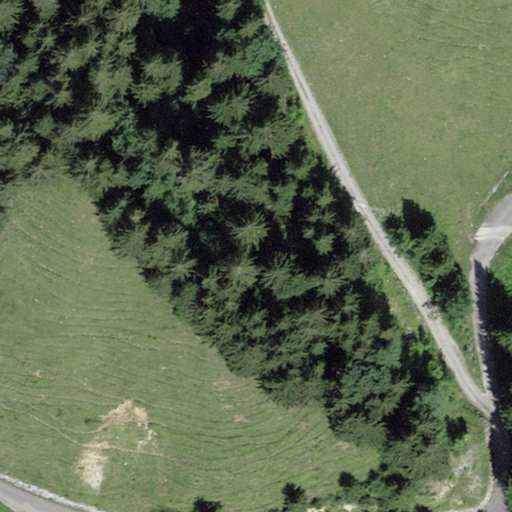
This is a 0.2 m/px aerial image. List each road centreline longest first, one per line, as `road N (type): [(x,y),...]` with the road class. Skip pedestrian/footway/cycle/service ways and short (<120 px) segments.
road 1 (track): [(498,381),(467,379),(317,119),(265,0)]
road 2 (track): [(511,221),(487,259),(482,290),(506,453),(502,511)]
